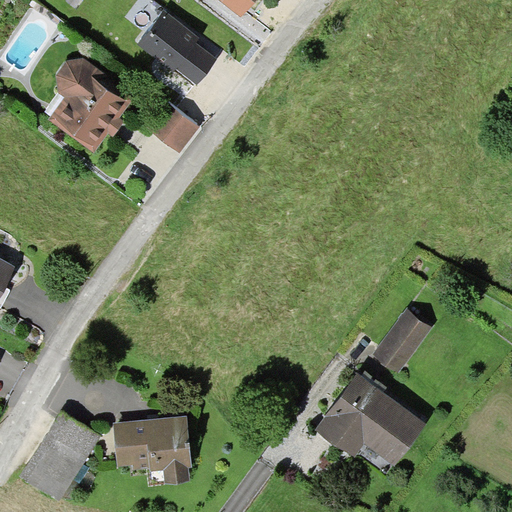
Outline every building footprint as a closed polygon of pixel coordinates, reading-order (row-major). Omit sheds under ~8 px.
[(210,66),(217,57),(195,40),(200,35),(165,9),(142,40),(176,66),(178,62),(200,79),(210,66)] [(115,117),(131,94),(108,78),(103,70),(84,56),(71,59),(61,70),(62,85),(80,100),(65,120),(95,144),(115,117)] [(153,122),(162,129),(180,105),(171,98),(153,122)] [(182,144),(200,120),(180,105),(162,129),(182,144)] [(0,282),(1,280),(10,262),(0,256),(0,282)] [(341,429),(354,438),(386,461),(415,422),(348,374),(309,428),(331,443),(341,429)] [(46,500),(83,442),(52,422),(15,481),(46,500)] [(171,465),(180,464),(176,425),(149,427),(137,429),(137,431),(104,434),(107,465),(122,464),(123,471),(155,468),(156,481),(172,479),(171,465)] [(343,452),(354,438),(341,429),(331,443),(336,447),(343,452)]
